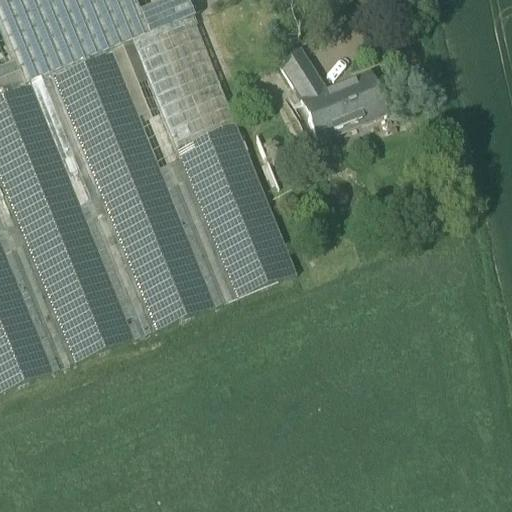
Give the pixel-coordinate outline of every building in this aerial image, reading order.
[(72,43),(55,0),(0,0),(0,11),(20,64),(39,57),(72,43)] [(150,40),(140,15),(133,0),(121,0),(130,20),(78,40),(62,0),(55,0),(72,43),(39,57),(48,81),(49,81),(112,55),(131,48),(150,40)] [(130,20),(121,0),(62,0),(78,40),(130,20)] [(133,0),(140,15),(179,0),(133,0)] [(183,0),(179,0),(140,15),(150,40),(193,23),(183,0)] [(39,57),(20,64),(0,11),(0,29),(15,67),(0,72),(0,100),(31,88),(48,81),(39,57)] [(150,40),(131,48),(187,187),(235,305),(297,280),(193,23),(150,40)] [(0,72),(15,67),(0,29),(0,72)] [(131,48),(112,55),(168,194),(187,187),(131,48)] [(216,312),(168,194),(112,55),(49,81),(106,220),(153,338),(216,312)] [(277,69),(291,92),(314,78),(300,55),(277,69)] [(291,92),(299,105),(319,97),(321,103),(345,93),(343,88),(325,95),(314,78),(291,92)] [(307,122),(318,149),(321,148),(317,140),(335,133),(337,137),(382,119),(384,123),(385,122),(367,78),(343,88),(345,93),(321,103),(319,97),(299,105),(300,107),(302,106),(308,121),(307,122)] [(87,227),(106,220),(49,81),(48,81),(31,88),(87,227)] [(0,191),(16,231),(24,252),(72,370),(135,345),(87,227),(31,88),(0,100),(0,191)] [(317,140),(321,148),(384,123),(382,119),(337,137),(335,133),(317,140)] [(168,194),(216,312),(235,305),(187,187),(168,194)] [(0,237),(16,231),(0,191),(0,237)] [(87,227),(135,345),(153,338),(106,220),(87,227)] [(16,231),(0,237),(0,245),(6,260),(24,252),(16,231)] [(0,399),(53,378),(6,260),(0,245),(0,399)] [(6,260),(53,378),(72,370),(24,252),(6,260)]
